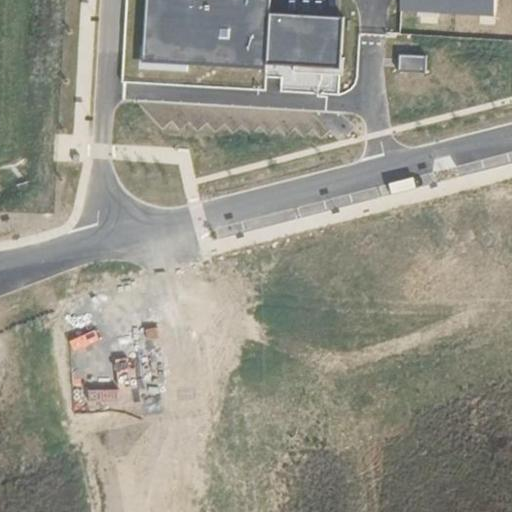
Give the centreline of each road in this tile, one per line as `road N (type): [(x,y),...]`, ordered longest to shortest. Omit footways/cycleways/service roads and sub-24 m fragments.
road 1 (residential): [(228,205),(213,511)]
road 2 (residential): [(228,205),(511,133)]
road 3 (residential): [(112,0),(102,237)]
road 4 (residential): [(102,237),(228,205)]
